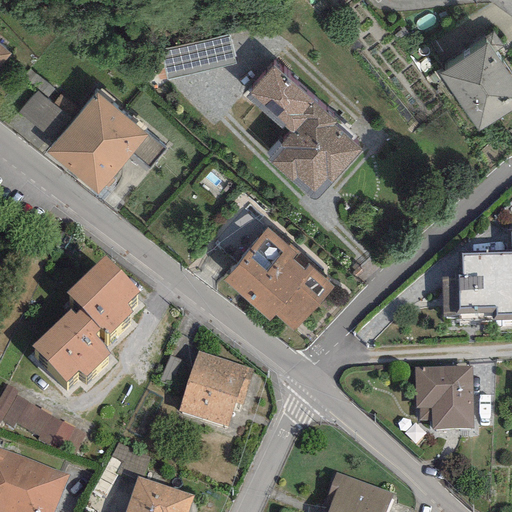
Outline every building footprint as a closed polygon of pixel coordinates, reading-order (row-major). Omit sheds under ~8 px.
[(511,56),(487,20),(442,51),(480,105),(511,82),(511,56)] [(159,46),(166,75),(235,58),(228,30),(159,46)] [(291,130),(265,160),(314,203),(368,141),(317,96),(326,86),(282,48),(245,90),(291,130)] [(37,92),(17,117),(49,142),(40,153),(91,194),(121,157),(143,175),(163,151),(139,131),(146,122),(97,83),(69,118),(37,92)] [(261,231),(226,268),(282,322),(332,270),(296,236),(282,250),(261,231)] [(511,232),(506,232),(507,254),(459,255),(459,280),(441,280),(442,324),(511,322),(511,232)] [(85,320),(39,360),(76,401),(126,357),(108,337),(146,304),(108,262),(66,299),(85,320)] [(198,353),(180,409),(233,425),(250,369),(198,353)] [(419,371),(423,435),(470,431),(466,368),(419,371)] [(12,388),(0,405),(0,429),(9,436),(17,424),(66,458),(82,435),(12,388)] [(0,511),(51,511),(66,474),(0,449),(0,511)] [(341,479),(329,511),(380,511),(386,494),(341,479)] [(138,483),(129,511),(179,511),(184,497),(138,483)]
